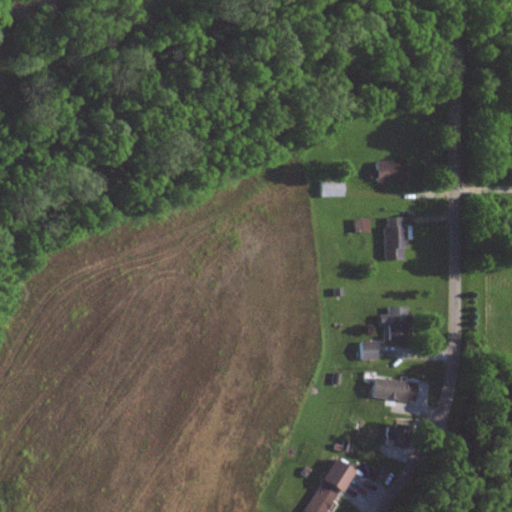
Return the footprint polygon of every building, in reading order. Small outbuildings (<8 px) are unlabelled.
[(403,182),(403,162),(375,163),(375,182),(403,182)] [(320,198),(345,197),(344,182),(319,182),(320,198)] [(401,218),(386,218),(386,227),(382,227),(383,261),(402,261),(402,249),(406,249),(405,226),(402,226),(401,218)] [(389,341),(409,340),(408,307),(387,308),(387,315),(378,315),(379,327),(388,327),(389,341)] [(359,343),(360,361),(376,361),(376,342),(359,343)] [(415,400),(415,381),(371,379),(371,398),(415,400)] [(405,445),(403,445),(404,429),(385,427),(383,447),(405,449),(405,445)] [(353,471),(334,458),(319,480),(338,493),(353,471)] [(324,511),(337,493),(321,482),(302,511),(304,511),(324,511)]
